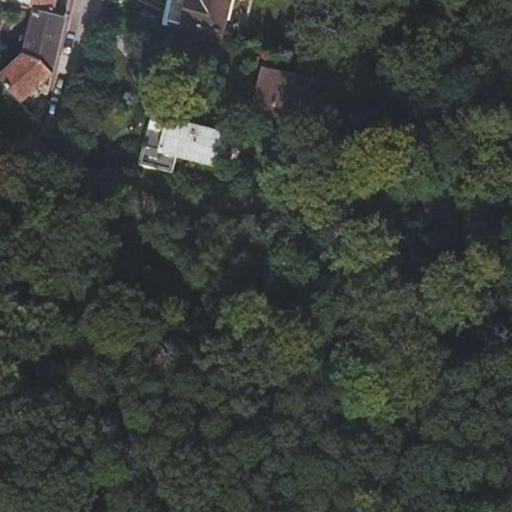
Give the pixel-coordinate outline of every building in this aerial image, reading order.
[(35,0),(32,12),(55,17),(59,0),(35,0)] [(174,0),(169,21),(224,35),(232,0),(174,0)] [(2,84),(23,106),(54,77),(66,25),(36,18),(26,59),(2,84)] [(264,71),(254,111),(284,119),(283,123),(305,129),(316,84),(264,71)] [(34,118),(42,126),(44,117),(38,113),(34,118)] [(151,126),(142,163),(175,172),(179,156),(224,168),(232,136),(171,121),(169,130),(151,126)]
